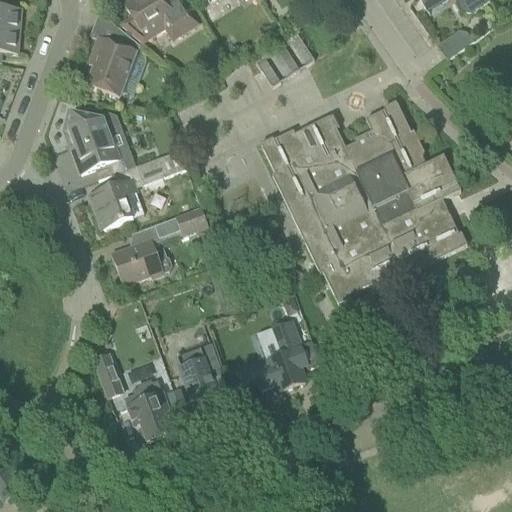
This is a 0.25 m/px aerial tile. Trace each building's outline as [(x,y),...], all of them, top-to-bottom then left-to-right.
[(132,22),(120,30),(141,48),(151,42),(164,34),(174,27),(181,39),(197,29),(178,0),(170,0),(164,4),(161,0),(147,0),(144,2),(143,0),(138,0),(123,9),(132,22)] [(296,23),(316,10),(309,0),(303,0),(288,10),(296,23)] [(330,0),(312,0),(318,8),(330,0)] [(417,0),(426,15),(450,0),(451,0),(461,16),(469,18),(489,6),(485,0),(417,0)] [(21,14),(7,13),(0,12),(0,34),(19,36),(21,14)] [(17,59),(19,36),(0,34),(0,57),(2,58),(17,59)] [(139,52),(134,47),(119,34),(113,48),(98,43),(91,62),(96,64),(87,90),(120,102),(139,52)] [(473,47),(466,37),(457,36),(437,51),(447,65),(473,47)] [(254,66),(271,91),(311,64),(295,40),(254,66)] [(413,136),(410,137),(397,109),(365,124),(371,136),(353,145),(356,150),(346,155),(330,121),(294,139),(292,136),(261,151),(274,179),(272,180),(287,212),(292,209),(309,245),(304,248),(319,279),(322,278),(336,306),(374,287),(378,296),(407,282),(406,279),(464,251),(442,205),(455,198),(460,196),(443,161),(425,169),(422,162),(424,158),(413,136)] [(101,125),(100,123),(71,117),(67,133),(78,161),(74,162),(80,179),(110,168),(114,178),(114,179),(127,175),(126,174),(124,167),(119,168),(109,140),(114,138),(119,130),(116,121),(107,118),(101,120),(103,125),(101,125)] [(108,194),(89,201),(101,235),(120,228),(134,223),(133,220),(144,217),(137,198),(135,193),(186,174),(179,155),(135,172),(127,175),(131,186),(119,190),(108,194)] [(129,252),(110,259),(122,292),(150,281),(151,284),(164,279),(169,277),(171,273),(159,244),(180,236),(182,243),(196,238),(196,240),(209,235),(201,213),(196,215),(196,214),(146,234),(150,245),(129,252)] [(223,277),(210,282),(212,288),(221,292),(228,289),(223,277)] [(296,280),(291,282),(297,293),(307,289),(301,277),(296,280)] [(227,308),(222,316),(224,322),(238,317),(234,306),(227,308)] [(305,388),(299,373),(306,370),(307,374),(319,369),(311,347),(299,351),(290,327),(271,335),(281,361),(268,366),(270,374),(256,379),(254,374),(238,380),(248,406),(278,395),(279,397),(305,388)] [(210,383),(222,379),(211,351),(198,356),(201,365),(180,373),(189,397),(187,397),(198,428),(224,418),(210,383)] [(107,403),(122,398),(108,360),(93,366),(107,403)] [(156,387),(150,390),(149,387),(138,391),(139,394),(133,396),(138,408),(126,412),(133,431),(139,429),(146,447),(176,436),(162,399),(160,399),(156,387)] [(74,503),(80,493),(69,488),(64,498),(74,503)]
